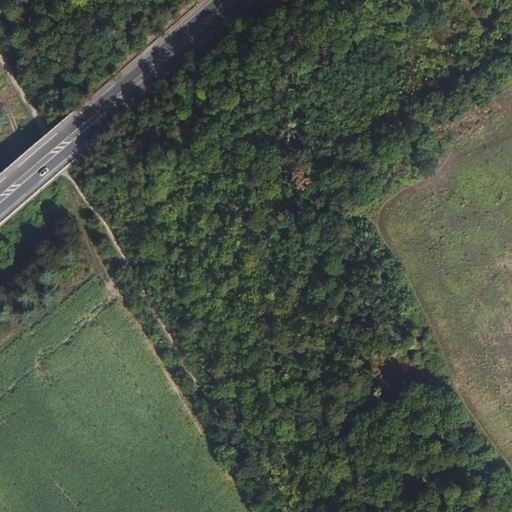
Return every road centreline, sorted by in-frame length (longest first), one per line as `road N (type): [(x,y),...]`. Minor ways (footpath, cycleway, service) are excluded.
road 1 (secondary): [(0,210),(242,0)]
road 2 (secondary): [(216,0),(0,190)]
